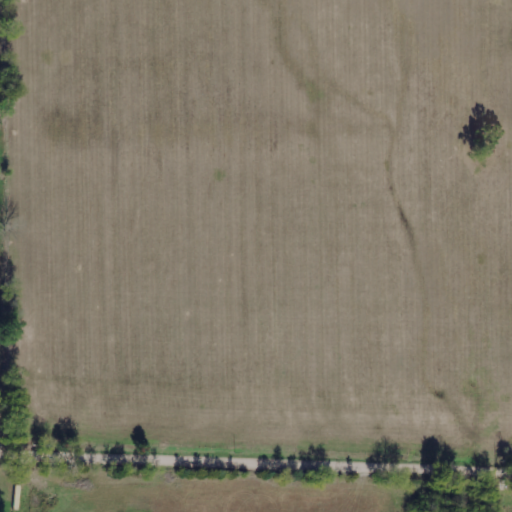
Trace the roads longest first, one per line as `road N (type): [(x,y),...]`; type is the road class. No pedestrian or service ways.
road 1 (residential): [(0,457),(511,473)]
road 2 (residential): [(2,457),(0,248)]
